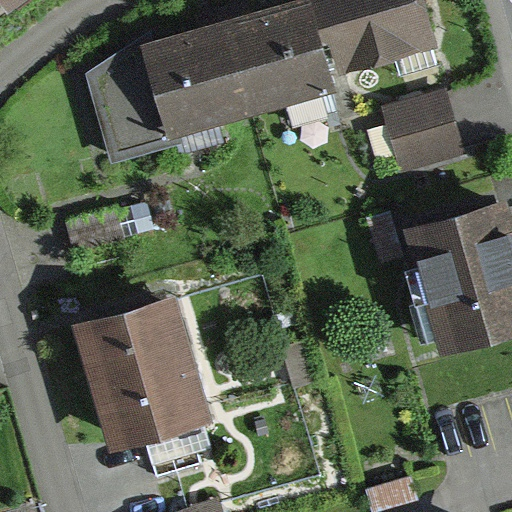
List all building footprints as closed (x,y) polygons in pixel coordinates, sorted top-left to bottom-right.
[(44,0),(10,0),(26,17),(44,0)] [(444,0),(347,0),(364,63),(455,39),(444,0)] [(331,96),(311,8),(153,44),(95,79),(111,146),(331,96)] [(446,92),(389,108),(403,159),(460,143),(446,92)] [(511,209),(420,234),(452,353),(511,337),(511,209)] [(182,304),(90,328),(124,459),(216,435),(182,304)] [(0,456),(16,452),(0,389),(0,456)]
